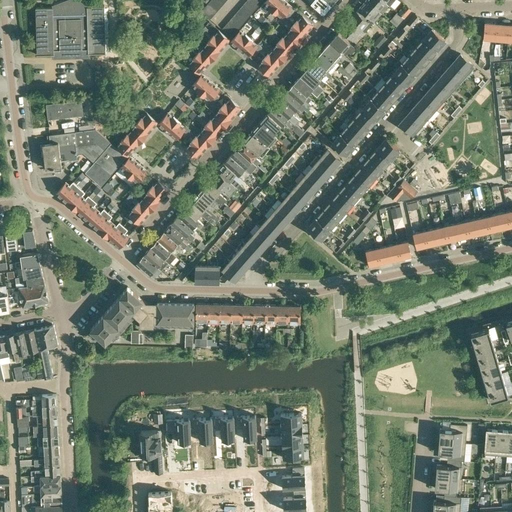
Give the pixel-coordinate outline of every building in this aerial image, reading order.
[(105,52),(104,5),(88,6),(85,0),(63,0),(52,4),(53,7),(36,7),(37,54),(53,53),(54,55),(60,55),(59,51),(83,51),(83,55),(89,54),(89,52),(105,52)] [(217,11),(220,7),(213,0),(210,0),(208,3),(217,11)] [(255,9),(259,5),(253,0),(247,0),(246,1),(255,9)] [(266,0),(265,1),(260,7),(266,12),(271,7),(273,9),(280,0),(266,0)] [(283,0),(280,0),(273,9),(282,16),(284,14),(287,10),(290,6),(283,0)] [(309,0),(323,12),(331,4),(326,0),(309,0)] [(378,10),(366,0),(365,0),(359,8),(370,18),(378,10)] [(383,0),(366,0),(378,10),(385,1),(383,0)] [(252,13),(255,9),(246,1),(243,5),(252,13)] [(213,15),(217,11),(208,3),(204,7),(213,15)] [(248,17),(252,13),(243,5),(239,9),(248,17)] [(399,13),(404,17),(404,18),(412,9),(406,5),(399,13)] [(210,19),(213,15),(204,7),(201,11),(210,19)] [(245,21),(248,17),(239,9),(236,13),(245,21)] [(356,11),(348,20),(364,34),(366,32),(362,29),(368,21),(356,11)] [(397,11),(390,20),(393,23),(397,26),(404,17),(399,13),(397,11)] [(241,25),(245,21),(236,13),(232,17),(241,25)] [(257,19),(261,22),(265,18),(262,14),(257,19)] [(412,26),(420,17),(415,14),(407,23),(412,26)] [(302,15),(295,24),(305,33),(313,24),(302,15)] [(238,29),(241,25),(232,17),(229,21),(238,29)] [(364,34),(348,20),(340,29),(352,40),(359,32),(362,36),(364,34)] [(234,33),(238,29),(229,21),(225,25),(234,33)] [(483,37),(496,38),(497,24),(484,23),(483,37)] [(295,24),(288,32),(298,41),(305,33),(295,24)] [(497,24),(496,38),(508,39),(509,25),(497,24)] [(231,37),(234,33),(225,25),(222,29),(231,37)] [(433,29),(425,37),(437,48),(445,39),(433,29)] [(219,30),(212,38),(222,47),(229,39),(219,30)] [(231,40),(239,48),(248,37),(240,30),(231,40)] [(288,32),(281,40),(291,49),(298,41),(288,32)] [(338,32),(330,41),(345,53),(348,50),(349,51),(353,46),(338,32)] [(386,37),(382,33),(374,43),(378,47),(386,37)] [(248,37),(239,48),(247,55),(251,50),(254,47),(256,44),(248,37)] [(425,37),(417,46),(430,57),(437,48),(425,37)] [(212,38),(204,47),(215,56),(222,47),(212,38)] [(281,40),(273,49),(284,58),(291,49),(281,40)] [(392,40),(384,48),(389,53),(396,44),(392,40)] [(330,41),(323,50),(335,60),(342,52),(345,54),(345,53),(330,41)] [(258,43),(256,44),(254,47),(259,51),(262,47),(258,43)] [(417,46),(410,55),(422,66),(430,57),(417,46)] [(204,47),(197,55),(207,64),(215,56),(204,47)] [(273,49),(266,57),(276,66),(284,58),(273,49)] [(323,50),(315,58),(331,72),(339,64),(335,60),(323,50)] [(460,53),(453,62),(465,73),(473,64),(460,53)] [(511,63),(511,61),(510,53),(500,56),(503,65),(511,63)] [(207,64),(197,55),(190,63),(200,72),(207,64)] [(410,55),(402,64),(414,75),(422,66),(410,55)] [(276,66),(266,57),(259,65),(269,74),(276,66)] [(373,70),(382,61),(377,57),(368,66),(373,70)] [(315,58),(308,67),(320,78),(325,72),(329,76),(332,73),(331,72),(315,58)] [(394,73),(406,83),(414,75),(402,64),(397,60),(389,69),(394,73)] [(349,62),(344,68),(353,75),(358,69),(349,62)] [(453,62),(445,70),(458,82),(465,73),(453,62)] [(106,63),(95,63),(96,93),(106,93),(106,63)] [(353,75),(344,68),(341,65),(337,69),(349,79),(353,75)] [(308,67),(301,75),(320,92),(323,88),(316,82),(320,78),(308,67)] [(445,70),(438,79),(450,90),(458,82),(445,70)] [(394,73),(386,81),(399,92),(406,83),(394,73)] [(193,83),(201,91),(210,81),(201,74),(193,83)] [(301,75),(294,83),(306,93),(310,89),(317,95),(320,92),(301,75)] [(438,79),(430,88),(443,99),(450,90),(438,79)] [(210,81),(201,91),(209,98),(212,95),(215,92),(218,89),(210,81)] [(386,81),(379,90),(391,101),(399,92),(386,81)] [(294,83),(287,90),(308,109),(310,107),(309,106),(311,103),(309,101),(311,98),(311,97),(307,95),(306,94),(306,93),(294,83)] [(430,88),(422,97),(435,108),(443,99),(430,88)] [(287,90),(281,98),(294,110),(297,107),(302,111),(304,108),(307,111),(308,109),(287,90)] [(379,90),(371,99),(383,110),(391,101),(379,90)] [(212,95),(209,98),(208,100),(213,104),(217,99),(212,95)] [(422,97),(415,105),(427,116),(435,108),(422,97)] [(231,98),(223,106),(233,115),(241,107),(231,98)] [(281,98),(274,105),(295,124),(300,119),(292,113),(294,110),(281,98)] [(83,114),(82,99),(46,104),(48,119),(83,114)] [(371,99),(363,108),(376,119),(383,110),(371,99)] [(193,100),(189,104),(193,108),(197,103),(193,100)] [(184,103),(180,108),(184,111),(188,107),(184,103)] [(274,105),(267,113),(281,125),(284,121),(292,128),(291,128),(300,136),(304,131),(295,124),(274,105)] [(415,105),(407,114),(420,125),(427,116),(415,105)] [(223,106),(216,114),(226,123),(233,115),(223,106)] [(334,106),(330,110),(335,114),(339,110),(334,106)] [(133,108),(130,112),(135,116),(138,112),(133,108)] [(363,108),(356,117),(368,128),(376,119),(363,108)] [(193,118),(197,114),(193,110),(189,115),(193,118)] [(135,116),(130,112),(127,116),(131,120),(135,116)] [(147,112),(140,121),(150,130),(157,121),(147,112)] [(159,123),(167,130),(176,120),(167,112),(159,123)] [(267,113),(260,122),(275,135),(274,133),(281,125),(267,113)] [(216,114),(209,123),(219,131),(226,123),(216,114)] [(420,125),(407,114),(400,123),(412,134),(420,125)] [(356,117),(348,126),(360,136),(368,128),(356,117)] [(320,123),(324,127),(328,123),(323,119),(320,123)] [(176,120),(167,130),(175,137),(179,133),(182,129),(184,127),(176,120)] [(140,121),(132,129),(143,138),(150,130),(140,121)] [(260,122),(252,131),(269,146),(278,137),(275,135),(260,122)] [(209,123),(201,131),(211,140),(219,131),(209,123)] [(119,124),(115,128),(120,133),(124,129),(119,124)] [(348,126),(340,134),(353,145),(360,136),(348,126)] [(50,142),(42,143),(45,168),(51,167),(52,168),(54,167),(54,171),(62,170),(61,161),(77,159),(77,153),(76,145),(88,144),(87,154),(95,161),(94,162),(85,172),(101,186),(127,156),(116,147),(107,138),(95,128),(85,130),(49,134),(50,142)] [(117,136),(120,133),(115,128),(112,132),(117,136)] [(132,129),(125,137),(135,146),(143,138),(132,129)] [(201,131),(194,139),(204,148),(211,140),(201,131)] [(252,131),(244,140),(258,152),(262,155),(269,146),(252,131)] [(353,145),(340,134),(332,143),(345,154),(353,145)] [(135,146),(125,137),(118,146),(128,155),(135,146)] [(292,144),(285,138),(282,141),(289,148),(292,144)] [(387,138),(379,147),(392,158),(400,149),(387,138)] [(204,148),(194,139),(187,147),(197,156),(204,148)] [(244,140),(237,147),(257,164),(260,160),(255,156),(258,152),(244,140)] [(237,147),(231,155),(248,170),(251,167),(253,168),(257,164),(237,147)] [(379,147),(371,156),(384,167),(392,158),(379,147)] [(328,148),(320,156),(333,168),(341,159),(328,148)] [(231,155),(224,162),(244,179),(250,172),(248,170),(231,155)] [(121,166),(129,173),(138,163),(129,156),(121,166)] [(320,156),(313,165),(326,176),(333,168),(320,156)] [(371,156),(363,165),(376,176),(384,167),(371,156)] [(224,162),(218,170),(237,187),(244,179),(224,162)] [(138,163),(129,173),(137,180),(140,178),(143,174),(146,171),(138,163)] [(313,165),(305,174),(318,185),(326,176),(313,165)] [(363,165),(355,174),(368,185),(376,176),(363,165)] [(218,170),(211,177),(223,188),(228,192),(231,188),(234,191),(237,187),(218,170)] [(148,178),(143,174),(140,178),(144,182),(148,178)] [(305,174),(298,182),(311,194),(318,185),(305,174)] [(355,174),(347,183),(360,194),(368,185),(355,174)] [(399,180),(395,176),(391,181),(395,185),(399,180)] [(211,177),(204,185),(224,202),(227,199),(219,192),(223,188),(211,177)] [(140,178),(136,182),(140,186),(144,182),(140,178)] [(411,198),(418,190),(414,187),(410,183),(404,178),(390,195),(396,200),(396,201),(411,198)] [(413,179),(410,183),(414,187),(418,182),(413,179)] [(116,186),(120,191),(126,184),(121,180),(116,186)] [(159,181),(151,189),(161,198),(168,189),(159,181)] [(56,193),(64,199),(77,185),(75,184),(72,187),(66,182),(56,193)] [(298,182),(290,191),(303,202),(311,194),(298,182)] [(347,183),(339,192),(352,203),(360,194),(347,183)] [(77,185),(64,199),(72,206),(81,195),(76,190),(79,187),(77,185)] [(204,185),(198,192),(210,203),(213,198),(221,205),(224,202),(204,185)] [(478,199),(480,207),(484,206),(480,188),(473,190),(476,199),(478,199)] [(101,189),(97,193),(101,197),(105,192),(101,189)] [(114,189),(110,194),(115,198),(119,193),(114,189)] [(151,189),(144,197),(154,206),(161,198),(151,189)] [(290,191),(283,200),(296,211),(303,202),(290,191)] [(198,192),(191,200),(211,217),(211,216),(212,217),(214,218),(217,215),(206,206),(210,203),(198,192)] [(339,192),(331,201),(344,212),(352,203),(339,192)] [(130,193),(127,197),(137,205),(147,214),(154,206),(144,197),(141,201),(137,198),(137,199),(130,193)] [(81,195),(72,206),(80,213),(92,199),(90,197),(87,201),(81,195)] [(92,199),(80,213),(87,220),(97,209),(91,204),(94,200),(92,199)] [(191,200),(185,207),(196,218),(201,213),(208,219),(211,217),(191,200)] [(283,200),(275,208),(288,220),(296,211),(283,200)] [(331,201),(323,210),(336,221),(344,212),(331,201)] [(418,201),(407,203),(409,210),(419,208),(418,201)] [(232,203),(229,206),(235,211),(238,208),(232,203)] [(129,214),(132,216),(136,219),(139,222),(147,214),(137,205),(134,208),(129,214)] [(227,205),(223,209),(230,216),(235,211),(227,205)] [(185,207),(178,215),(193,228),(196,224),(200,228),(203,224),(199,220),(196,218),(185,207)] [(403,214),(401,207),(391,209),(392,217),(403,214)] [(275,208),(267,217),(280,228),(288,220),(275,208)] [(87,220),(95,226),(108,212),(103,209),(100,212),(97,209),(87,220)] [(323,210),(315,219),(332,234),(333,232),(329,229),(336,221),(323,210)] [(508,211),(497,213),(501,228),(511,225),(508,211)] [(108,212),(95,226),(103,233),(112,223),(107,217),(110,214),(108,212)] [(497,213),(487,216),(490,230),(501,228),(497,213)] [(178,215),(171,222),(186,235),(191,240),(195,236),(190,231),(193,228),(178,215)] [(487,216),(476,218),(480,233),(490,230),(487,216)] [(267,217),(260,226),(273,237),(280,228),(267,217)] [(367,224),(371,228),(377,222),(371,217),(366,223),(367,224)] [(476,218),(466,221),(469,235),(480,233),(476,218)] [(332,234),(315,219),(307,228),(321,239),(326,233),(330,236),(332,234)] [(466,221),(455,223),(458,237),(469,235),(466,221)] [(112,223),(103,233),(111,240),(123,226),(119,222),(116,226),(112,223)] [(171,222),(165,230),(184,247),(187,244),(181,239),(185,234),(186,235),(171,222)] [(455,223),(445,226),(448,240),(458,237),(455,223)] [(353,241),(357,243),(371,228),(367,224),(353,241)] [(123,226),(111,240),(119,247),(128,237),(124,233),(128,230),(123,226)] [(260,226),(252,234),(265,246),(273,237),(260,226)] [(351,226),(347,231),(352,235),(356,230),(351,226)] [(445,226),(434,228),(437,242),(448,240),(445,226)] [(434,228),(424,230),(427,245),(437,242),(434,228)] [(32,229),(19,230),(20,243),(25,242),(25,246),(36,244),(32,229)] [(19,230),(15,231),(5,232),(7,248),(17,247),(17,243),(20,243),(19,230)] [(165,230),(158,238),(171,250),(174,247),(180,252),(184,247),(165,230)] [(427,245),(424,230),(413,233),(416,247),(427,245)] [(194,239),(197,244),(205,239),(202,234),(194,239)] [(252,234),(245,243),(258,254),(265,246),(252,234)] [(158,238),(151,246),(168,261),(175,254),(171,250),(158,238)] [(467,249),(475,245),(472,238),(464,241),(467,249)] [(408,241),(398,243),(401,257),(411,255),(408,241)] [(245,243),(237,252),(250,263),(258,254),(245,243)] [(398,243),(387,245),(390,259),(401,257),(398,243)] [(387,245),(376,248),(380,262),(390,259),(387,245)] [(151,246),(144,254),(157,266),(161,269),(168,261),(151,246)] [(380,262),(376,248),(366,250),(369,264),(380,262)] [(20,255),(21,261),(16,262),(9,263),(10,268),(22,266),(40,263),(38,251),(20,255)] [(237,252),(230,260),(243,272),(250,263),(237,252)] [(157,266),(144,254),(137,262),(150,274),(154,277),(158,273),(154,270),(157,266)] [(230,260),(222,269),(224,271),(220,276),(229,283),(233,279),(235,280),(243,272),(230,260)] [(178,267),(182,270),(186,266),(182,262),(178,267)] [(40,263),(22,266),(24,276),(24,277),(42,274),(40,263)] [(195,281),(207,282),(208,265),(196,265),(195,281)] [(208,265),(207,282),(219,282),(219,266),(208,265)] [(7,288),(7,290),(44,283),(42,274),(24,277),(24,276),(15,277),(16,283),(23,281),(24,286),(19,287),(11,288),(7,288)] [(44,283),(7,290),(7,293),(9,309),(17,307),(13,290),(19,289),(23,306),(48,302),(44,283)] [(1,286),(0,286),(0,311),(9,310),(9,309),(7,293),(2,294),(1,286)] [(90,329),(92,330),(89,333),(93,337),(96,334),(105,342),(132,311),(140,318),(139,326),(154,327),(154,322),(194,323),(194,303),(157,302),(157,304),(147,304),(148,303),(127,286),(90,329)] [(196,320),(208,320),(208,303),(196,303),(196,320)] [(208,303),(208,320),(219,320),(219,303),(208,303)] [(219,303),(219,320),(231,320),(231,304),(219,303)] [(231,304),(231,320),(242,321),(243,304),(231,304)] [(243,304),(242,321),(254,321),(254,304),(243,304)] [(254,304),(254,321),(265,321),(266,304),(254,304)] [(266,304),(265,321),(277,321),(277,305),(266,304)] [(277,305),(277,321),(288,322),(289,305),(277,305)] [(289,305),(288,322),(300,322),(300,305),(289,305)] [(54,324),(34,329),(38,349),(39,349),(42,366),(41,367),(43,378),(54,376),(48,346),(58,344),(54,324)] [(494,340),(501,338),(498,326),(491,328),(494,340)] [(492,339),(489,328),(471,333),(474,344),(492,339)] [(34,329),(24,331),(29,354),(30,353),(29,351),(38,349),(34,329)] [(139,330),(131,330),(131,342),(139,342),(139,330)] [(24,331),(14,333),(20,361),(20,358),(27,357),(27,354),(29,354),(24,331)] [(14,333),(5,335),(7,350),(13,349),(15,362),(20,361),(14,333)] [(5,335),(0,335),(0,357),(8,356),(7,350),(5,335)] [(495,350),(492,339),(474,344),(477,355),(495,350)] [(498,361),(495,350),(477,355),(481,366),(498,361)] [(502,372),(498,361),(481,366),(484,377),(502,372)] [(23,379),(21,365),(14,367),(16,380),(23,379)] [(22,365),(21,365),(23,379),(25,379),(25,380),(32,378),(29,367),(22,369),(22,365)] [(505,383),(502,372),(484,377),(487,388),(505,383)] [(508,395),(505,383),(487,388),(490,400),(508,395)] [(32,399),(32,405),(36,405),(56,404),(56,394),(42,395),(42,398),(32,399)] [(36,405),(36,409),(32,409),(33,415),(37,415),(57,413),(56,404),(36,405)] [(26,405),(16,406),(17,416),(26,415),(26,405)] [(302,423),(301,412),(280,413),(281,424),(302,423)] [(57,413),(37,415),(37,425),(57,424),(57,413)] [(162,422),(162,414),(153,414),(154,423),(162,422)] [(257,437),(255,414),(236,415),(237,427),(239,427),(243,427),(244,438),(257,437)] [(29,415),(26,415),(17,416),(17,419),(18,426),(29,426),(29,415)] [(235,438),(233,415),(214,417),(215,429),(217,428),(221,428),(222,439),(235,438)] [(213,440),(211,417),(192,418),(193,430),(196,430),(199,429),(200,440),(213,440)] [(191,441),(189,418),(166,419),(167,431),(173,431),(177,431),(178,442),(191,441)] [(302,434),(302,423),(281,424),(281,435),(302,434)] [(33,425),(34,431),(34,435),(38,435),(58,434),(57,424),(37,425),(33,425)] [(440,428),(439,440),(465,443),(466,431),(450,429),(440,428)] [(167,472),(166,452),(161,453),(160,436),(157,436),(157,429),(141,430),(141,444),(137,444),(137,455),(155,454),(156,473),(167,472)] [(484,454),(496,455),(497,430),(486,429),(484,454)] [(496,455),(506,455),(508,430),(498,430),(497,430),(496,455)] [(58,434),(38,435),(38,445),(44,444),(59,444),(58,434)] [(303,445),(302,434),(281,435),(282,446),(303,445)] [(29,435),(18,436),(19,443),(25,443),(25,445),(29,445),(29,435)] [(448,453),(464,454),(465,443),(439,440),(438,452),(440,452),(448,453)] [(59,444),(44,444),(44,450),(39,450),(39,455),(44,455),(44,454),(59,453),(59,444)] [(304,456),(303,445),(282,446),(283,457),(304,456)] [(34,459),(34,465),(45,465),(45,464),(60,464),(59,453),(44,454),(44,455),(44,458),(34,459)] [(21,476),(31,475),(60,473),(60,464),(45,464),(45,465),(45,470),(43,470),(43,468),(37,468),(37,469),(21,470),(21,476)] [(460,478),(461,466),(447,465),(437,464),(436,476),(460,478)] [(305,486),(304,468),(292,468),(292,471),(293,474),(282,475),(282,488),(305,486)] [(60,473),(31,475),(31,480),(40,480),(41,485),(61,484),(60,473)] [(457,490),(461,490),(462,478),(460,478),(436,476),(435,488),(444,489),(457,490)] [(169,511),(168,482),(148,483),(148,511),(169,511)] [(180,508),(179,511),(229,511),(229,483),(217,484),(218,510),(197,510),(197,507),(180,508)] [(61,484),(41,485),(33,486),(33,490),(41,490),(41,495),(61,494),(61,484)] [(306,508),(305,489),(293,490),(294,493),(294,496),(283,497),(284,510),(306,508)] [(4,491),(0,491),(0,511),(10,511),(10,499),(4,499),(3,497),(5,497),(4,491)] [(41,495),(42,505),(62,503),(61,494),(41,495)] [(22,496),(22,506),(31,505),(35,505),(34,496),(22,496)] [(434,500),(432,511),(434,511),(459,511),(460,502),(443,501),(434,500)] [(31,505),(31,511),(62,511),(62,503),(42,505),(35,505),(31,505)]
